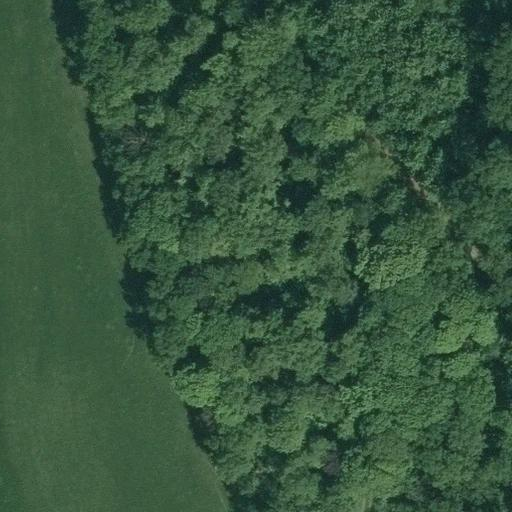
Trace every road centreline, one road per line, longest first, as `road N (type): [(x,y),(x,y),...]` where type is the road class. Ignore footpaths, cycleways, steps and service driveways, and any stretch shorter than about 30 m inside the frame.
road 1 (track): [(369,511),(389,223),(412,204),(460,208),(494,171),(511,54)]
road 2 (track): [(511,265),(273,0)]
